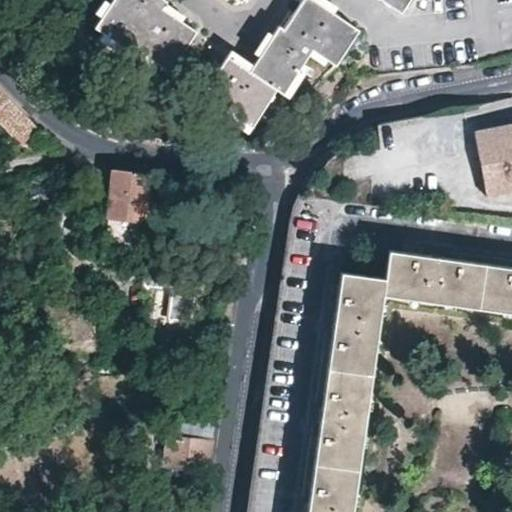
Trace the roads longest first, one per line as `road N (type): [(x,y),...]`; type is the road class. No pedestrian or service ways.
road 1 (residential): [(222,511),(269,194),(250,160)]
road 2 (residential): [(250,160),(188,160),(91,140),(44,115),(0,65)]
road 3 (residential): [(511,80),(398,104),(250,160)]
